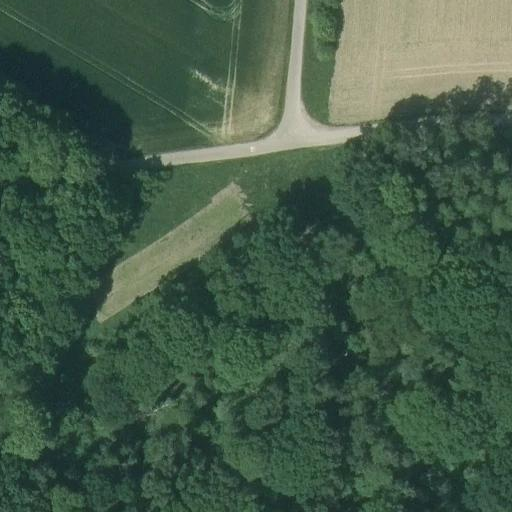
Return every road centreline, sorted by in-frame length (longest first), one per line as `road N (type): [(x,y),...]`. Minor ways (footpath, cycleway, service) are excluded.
road 1 (track): [(0,186),(289,146)]
road 2 (track): [(289,146),(378,131),(511,124)]
road 3 (track): [(300,0),(289,146)]
